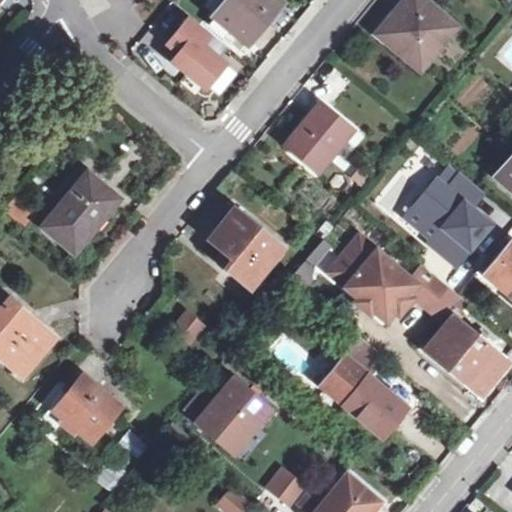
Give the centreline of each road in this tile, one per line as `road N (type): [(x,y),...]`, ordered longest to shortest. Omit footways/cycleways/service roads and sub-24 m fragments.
road 1 (residential): [(211,158),(109,71),(66,11)]
road 2 (residential): [(211,158),(342,0)]
road 3 (residential): [(111,303),(116,275),(211,158)]
road 4 (residential): [(431,511),(511,415)]
